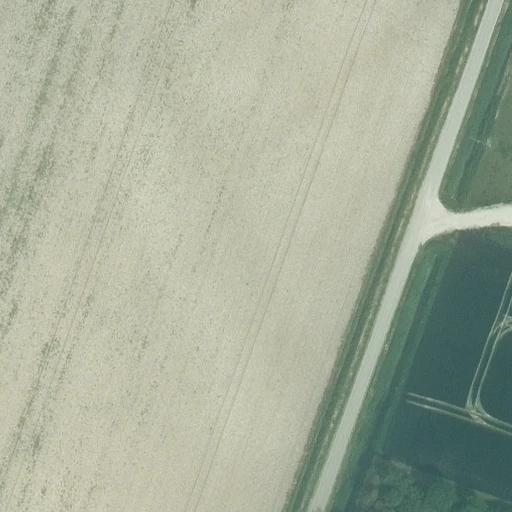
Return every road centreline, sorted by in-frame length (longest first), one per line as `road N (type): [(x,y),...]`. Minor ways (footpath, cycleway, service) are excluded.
road 1 (tertiary): [(318,511),(495,0)]
road 2 (track): [(511,502),(382,450),(460,219)]
